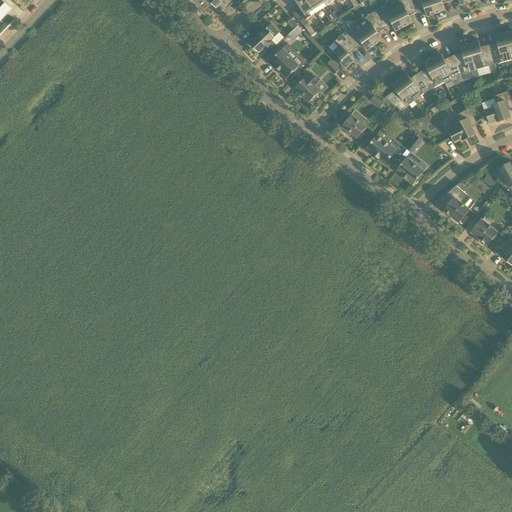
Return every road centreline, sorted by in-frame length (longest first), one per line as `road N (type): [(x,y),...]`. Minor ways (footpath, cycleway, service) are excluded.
road 1 (unclassified): [(308,134),(403,53),(511,11)]
road 2 (unclassified): [(511,297),(408,215)]
road 3 (unclassified): [(308,134),(215,42)]
road 4 (unclassified): [(408,215),(308,134)]
road 5 (unclassified): [(408,215),(446,177),(511,140)]
